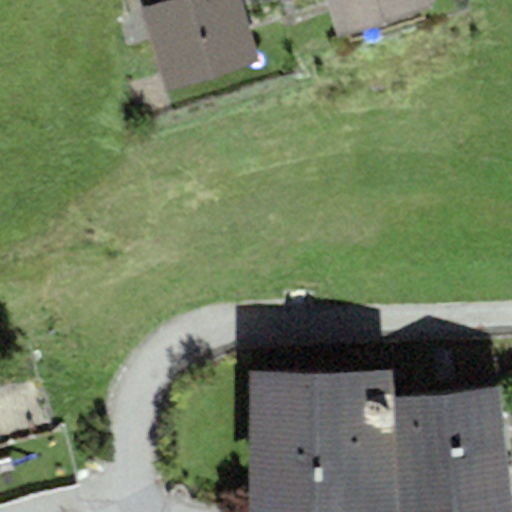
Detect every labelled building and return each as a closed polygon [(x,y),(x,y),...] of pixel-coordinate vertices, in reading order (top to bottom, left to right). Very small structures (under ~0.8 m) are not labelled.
[(241,0),(170,0),(140,9),(165,91),(260,61),(241,0)] [(325,0),(338,38),(431,7),(428,0),(325,0)] [(392,399),(390,368),(251,372),(249,511),(397,511),(395,466),(392,399)] [(499,388),(392,399),(395,466),(503,456),(499,388)] [(511,511),(503,456),(395,466),(397,511),(511,511)]
